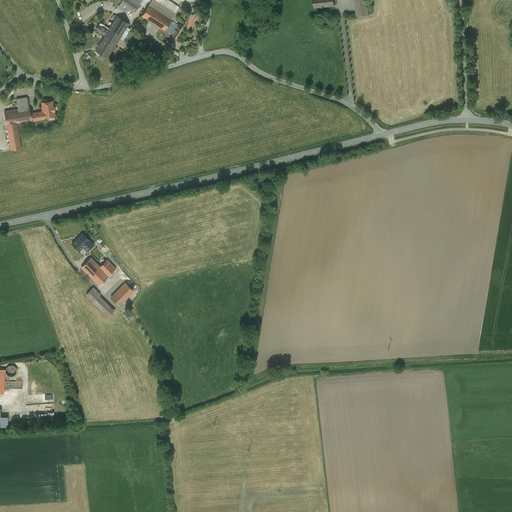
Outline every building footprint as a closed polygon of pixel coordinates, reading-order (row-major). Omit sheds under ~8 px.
[(138,6),(129,0),(122,0),(121,2),(129,7),(135,11),(138,6),(138,5),(138,6)] [(366,0),(354,0),(356,16),(368,14),(366,0)] [(171,19),(148,5),(142,15),(171,34),(177,24),(173,21),(171,19)] [(178,7),(171,19),(173,21),(181,9),(178,7)] [(195,15),(190,14),(187,29),(192,30),(195,15)] [(326,15),(324,15),(323,16),(322,16),(322,17),(321,17),(321,18),(320,19),(320,20),(320,21),(320,22),(320,23),(320,24),(321,25),(322,26),(323,26),(323,27),(324,27),(326,27),(327,27),(328,27),(328,26),(329,26),(330,26),(330,25),(331,24),(331,23),(332,23),(332,22),(332,21),(332,20),(331,19),(331,18),(330,17),(329,16),(328,16),(327,15),(326,15)] [(117,16),(109,28),(99,22),(95,29),(96,29),(105,35),(95,50),(106,57),(119,37),(123,39),(130,29),(126,26),(128,23),(117,16)] [(26,97),(16,99),(18,109),(28,107),(26,97)] [(52,101),(42,102),(43,111),(30,113),(31,120),(46,118),(46,117),(54,115),(53,110),(54,110),(53,105),(53,106),(52,101)] [(18,109),(14,109),(16,122),(21,122),(22,127),(29,125),(28,121),(31,120),(30,113),(29,107),(28,107),(18,109)] [(14,109),(4,111),(6,124),(11,149),(20,148),(16,122),(14,109)] [(83,233),(72,243),(79,250),(84,244),(89,239),(83,233)] [(93,243),(89,239),(84,244),(89,248),(93,243)] [(100,266),(91,257),(81,267),(99,285),(115,268),(106,259),(100,266)] [(125,282),(110,297),(118,305),(133,290),(125,282)] [(99,294),(93,287),(86,295),(92,301),(98,295),(99,294)] [(109,306),(98,295),(92,301),(103,312),(109,306)] [(13,365),(12,365),(11,365),(10,365),(9,365),(8,365),(8,366),(7,366),(6,367),(6,368),(5,368),(5,369),(5,370),(5,371),(5,372),(6,373),(6,374),(7,375),(8,375),(8,376),(9,376),(10,376),(11,376),(12,376),(13,376),(14,376),(14,375),(15,375),(15,374),(16,373),(16,372),(16,371),(17,370),(16,369),(16,368),(16,367),(15,366),(14,366),(14,365),(13,365)] [(13,390),(3,390),(3,404),(13,405),(13,390)]
